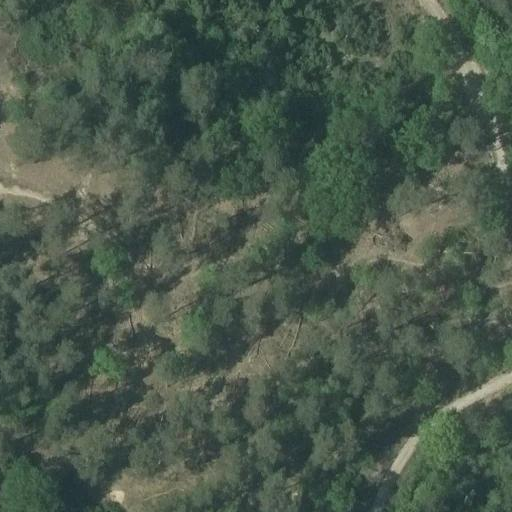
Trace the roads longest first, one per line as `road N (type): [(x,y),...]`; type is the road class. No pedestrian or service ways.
road 1 (track): [(424,0),(446,31),(511,183)]
road 2 (track): [(511,372),(419,432),(391,466),(373,511)]
